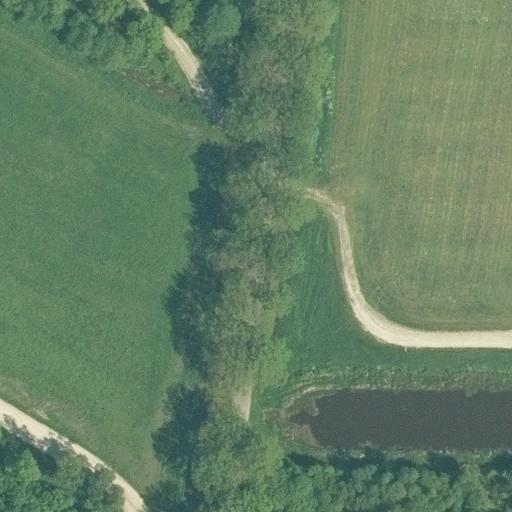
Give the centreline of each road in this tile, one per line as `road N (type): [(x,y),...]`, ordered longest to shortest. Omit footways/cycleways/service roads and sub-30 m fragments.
road 1 (track): [(126,0),(197,71),(231,157),(330,191),(341,207),(363,320),(383,336),(415,341),(511,341)]
road 2 (track): [(155,511),(0,415)]
